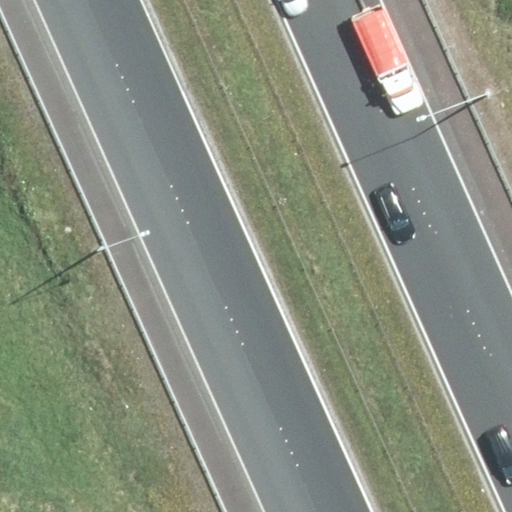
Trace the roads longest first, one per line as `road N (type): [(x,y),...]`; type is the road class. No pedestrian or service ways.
road 1 (motorway): [(305,511),(71,0)]
road 2 (motorway): [(355,0),(511,351)]
